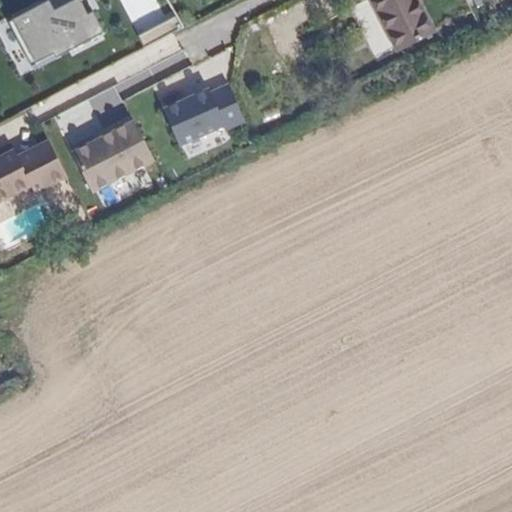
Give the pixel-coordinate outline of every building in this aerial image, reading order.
[(0,23),(0,31),(21,75),(105,36),(88,0),(47,0),(48,1),(0,23)] [(121,0),(146,47),(182,29),(167,0),(121,0)] [(417,0),(371,0),(398,50),(433,31),(417,1),(417,0)] [(12,74),(0,80),(0,118),(27,104),(12,74)] [(209,88),(164,109),(181,145),(225,125),(226,127),(244,119),(229,85),(211,93),(209,88)] [(88,191),(156,168),(140,123),(73,146),(88,191)] [(23,167),(0,178),(0,224),(42,203),(45,210),(77,193),(57,157),(27,173),(23,167)]
